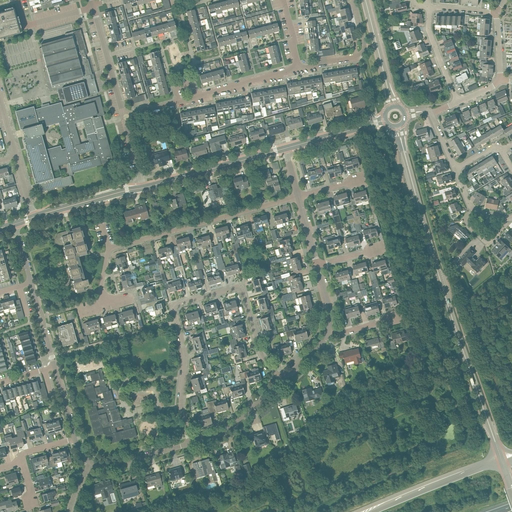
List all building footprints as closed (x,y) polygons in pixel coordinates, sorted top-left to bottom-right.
[(40,4),(39,0),(27,0),(31,13),(32,13),(32,12),(34,12),(33,6),(40,4)] [(39,0),(40,4),(42,10),(52,7),(52,4),(51,1),(50,0),(39,0)] [(125,9),(131,7),(129,0),(125,0),(123,1),(125,9)] [(390,10),(397,8),(398,12),(407,10),(406,3),(400,5),(399,2),(400,2),(394,3),(390,4),(389,4),(390,10)] [(216,15),(222,13),(221,11),(219,3),(214,5),(216,12),(216,15)] [(214,5),(208,6),(210,14),(216,12),(214,5)] [(339,13),(340,17),(349,15),(348,8),(342,10),(341,6),(334,8),(336,14),(339,13)] [(112,11),(112,9),(104,11),(105,13),(104,13),(106,19),(114,17),(117,16),(115,10),(112,11)] [(133,13),(134,18),(140,17),(140,14),(135,16),(134,10),(133,11),(133,9),(132,10),(133,13)] [(311,14),(311,17),(320,16),(320,13),(311,14),(311,9),(308,9),(300,10),(301,16),(309,15),(311,14)] [(0,38),(20,33),(14,10),(0,13),(0,38)] [(406,26),(411,26),(416,27),(417,23),(421,23),(422,15),(412,14),(412,21),(407,21),(406,26)] [(338,21),(339,27),(346,26),(345,22),(351,21),(349,15),(340,17),(341,20),(338,21)] [(106,19),(108,25),(116,23),(114,17),(106,19)] [(174,22),(168,23),(170,31),(176,30),(174,22)] [(108,25),(109,31),(117,29),(116,23),(108,25)] [(168,23),(162,25),(164,33),(170,31),(168,23)] [(162,25),(156,27),(158,35),(164,33),(162,25)] [(344,32),(345,36),(354,34),(353,27),(347,29),(346,26),(339,27),(333,29),(334,32),(339,31),(339,30),(340,30),(341,33),(344,32)] [(156,27),(150,28),(152,36),(158,35),(156,27)] [(109,31),(111,37),(119,35),(121,34),(120,28),(117,29),(109,31)] [(150,28),(144,30),(146,38),(152,36),(150,28)] [(83,39),(80,30),(65,34),(66,38),(41,45),(41,48),(39,49),(40,51),(39,51),(41,56),(40,56),(47,82),(50,92),(57,90),(60,100),(65,100),(66,103),(88,97),(88,96),(98,93),(93,74),(92,74),(92,75),(88,59),(87,60),(85,55),(87,54),(86,49),(83,39)] [(144,30),(138,32),(140,40),(146,38),(144,30)] [(412,39),(411,40),(412,43),(422,39),(421,36),(420,36),(418,30),(410,33),(412,39)] [(138,32),(132,33),(134,41),(140,40),(138,32)] [(223,38),(222,38),(225,46),(230,44),(228,36),(228,34),(222,36),(223,38)] [(342,37),(343,41),(345,46),(351,45),(350,41),(356,40),(354,34),(345,36),(342,37)] [(111,37),(113,43),(120,41),(119,35),(111,37)] [(480,45),(491,46),(492,41),(488,40),(488,37),(483,37),(481,37),(481,40),(480,40),(480,45)] [(445,52),(455,49),(451,39),(443,42),(445,47),(445,48),(444,48),(444,49),(444,50),(445,52)] [(417,46),(419,51),(418,51),(420,57),(425,56),(429,54),(427,48),(425,48),(423,44),(417,46)] [(311,52),(316,52),(318,51),(319,57),(322,57),(322,51),(319,51),(318,45),(310,46),(311,52)] [(449,62),(459,58),(456,52),(454,52),(453,49),(455,49),(445,52),(446,56),(447,56),(448,56),(448,57),(448,56),(449,56),(450,61),(449,62)] [(149,54),(151,60),(159,58),(157,51),(149,54)] [(480,54),(479,60),(481,60),(486,61),(487,58),(490,58),(491,52),(483,51),(480,51),(480,54)] [(236,55),(238,61),(246,59),(244,53),(236,55)] [(151,60),(152,66),(160,64),(159,58),(151,60)] [(459,69),(460,72),(468,68),(466,64),(465,64),(465,63),(464,64),(461,65),(459,58),(449,62),(450,65),(451,65),(451,66),(452,66),(452,65),(454,70),(459,69)] [(420,71),(419,72),(420,75),(422,82),(427,80),(426,78),(434,75),(432,69),(431,70),(430,67),(431,67),(429,62),(427,63),(426,60),(420,62),(421,65),(420,65),(421,70),(420,71)] [(117,64),(119,70),(127,67),(128,67),(126,61),(117,64)] [(483,67),(483,70),(493,71),(494,68),(493,68),(493,65),(487,65),(488,62),(483,61),(481,61),(481,67),(483,67)] [(152,66),(154,72),(162,70),(160,64),(152,66)] [(119,70),(121,76),(128,73),(131,73),(130,70),(128,71),(127,67),(119,70)] [(409,67),(400,70),(404,81),(408,79),(406,74),(407,73),(410,71),(409,67)] [(223,69),(217,71),(219,79),(225,77),(223,69)] [(467,69),(460,72),(462,75),(456,78),(457,80),(456,80),(458,84),(463,82),(464,81),(465,80),(468,78),(467,74),(469,73),(467,69)] [(154,72),(156,78),(164,76),(162,70),(154,72)] [(479,81),(487,82),(488,82),(488,80),(486,80),(486,77),(492,77),(492,75),(493,75),(493,71),(483,70),(482,74),(480,73),(479,81)] [(217,71),(211,73),(213,80),(219,79),(217,71)] [(211,73),(205,74),(207,82),(213,80),(211,73)] [(205,74),(199,76),(202,84),(207,82),(205,74)] [(156,78),(157,84),(165,82),(164,76),(156,78)] [(122,81),(124,87),(132,85),(130,79),(122,81)] [(359,87),(354,88),(355,91),(360,89),(363,88),(362,80),(358,81),(359,87)] [(440,85),(438,80),(428,84),(432,93),(442,89),(441,88),(442,88),(441,85),(440,85)] [(157,84),(159,90),(167,88),(165,82),(157,84)] [(415,91),(425,87),(423,82),(413,86),(413,85),(410,86),(411,90),(414,89),(415,91)] [(159,90),(161,96),(168,94),(167,88),(159,90)] [(136,90),(125,93),(127,99),(128,99),(131,98),(134,97),(137,96),(137,94),(134,94),(133,91),(136,90)] [(496,95),(498,100),(499,103),(508,99),(506,95),(507,94),(505,90),(501,92),(501,93),(496,95)] [(99,97),(93,99),(96,110),(102,108),(99,97)] [(353,111),(354,112),(359,111),(357,106),(365,104),(362,97),(350,100),(352,108),(353,108),(353,109),(353,111)] [(493,98),(488,100),(489,102),(485,104),(489,113),(494,111),(493,108),(496,106),(493,98)] [(79,102),(67,106),(64,107),(62,107),(61,103),(59,103),(53,105),(42,108),(35,110),(34,107),(23,109),(15,112),(20,130),(22,130),(24,135),(24,136),(25,140),(23,140),(26,149),(35,184),(38,183),(39,185),(41,193),(64,187),(73,184),(72,181),(71,176),(73,175),(72,173),(82,170),(84,170),(101,165),(101,164),(108,162),(107,159),(112,158),(106,137),(104,127),(100,116),(93,118),(93,116),(97,115),(96,110),(93,99),(92,99),(84,101),(85,105),(80,106),(79,102)] [(333,102),(326,104),(329,116),(335,115),(334,114),(336,113),(337,117),(342,115),(339,105),(335,106),(333,102)] [(477,108),(477,107),(480,114),(488,110),(485,104),(484,102),(480,103),(481,106),(477,108)] [(469,111),(471,117),(480,114),(477,107),(476,105),(472,107),(473,109),(469,111)] [(307,120),(307,121),(308,125),(322,121),(320,115),(323,114),(321,106),(318,107),(320,113),(310,116),(310,113),(306,114),(307,117),(306,117),(307,120)] [(460,115),(462,119),(464,123),(469,121),(468,119),(471,117),(469,111),(468,109),(464,111),(465,113),(460,115)] [(281,122),(284,121),(282,113),(279,114),(274,116),(275,119),(280,118),(281,122)] [(455,114),(450,117),(452,123),(454,126),(459,123),(459,125),(462,123),(460,118),(457,119),(455,114)] [(286,119),(287,124),(289,129),(297,127),(298,128),(302,126),(300,118),(300,117),(293,119),(292,117),(286,119)] [(450,129),(452,129),(451,127),(453,126),(454,126),(452,123),(450,117),(444,119),(446,124),(443,125),(445,131),(449,129),(450,129)] [(248,129),(250,136),(252,141),(265,137),(263,132),(266,131),(264,122),(261,123),(263,129),(254,131),(253,127),(248,129)] [(264,122),(266,131),(268,130),(270,136),(284,132),(283,127),(282,124),(268,128),(267,126),(265,127),(264,122)] [(496,128),(500,135),(503,133),(503,132),(504,131),(507,137),(508,136),(504,130),(501,125),(496,128)] [(427,131),(427,128),(416,131),(418,141),(423,139),(429,138),(429,139),(434,137),(430,130),(427,131)] [(491,130),(495,137),(497,136),(497,137),(500,135),(496,128),(492,131),(491,130)] [(486,133),(490,139),(491,138),(492,139),(495,137),(491,130),(486,133)] [(453,145),(454,146),(461,142),(460,139),(461,139),(463,137),(467,135),(465,132),(463,133),(460,134),(456,136),(451,138),(453,141),(450,142),(452,145),(453,145)] [(482,136),(486,143),(489,141),(489,140),(490,139),(486,133),(482,136)] [(209,140),(211,147),(212,152),(220,149),(219,144),(226,142),(224,136),(211,139),(209,134),(205,135),(206,141),(209,140)] [(229,138),(230,142),(231,147),(246,143),(243,134),(229,138)] [(472,142),(477,148),(480,146),(479,146),(481,145),(475,136),(471,139),(472,142)] [(475,136),(481,145),(482,144),(483,145),(486,143),(482,136),(477,139),(476,136),(475,136)] [(192,154),(192,155),(193,157),(207,153),(206,150),(209,149),(208,145),(207,142),(204,143),(204,145),(197,147),(198,148),(191,150),(192,154)] [(454,148),(456,151),(463,147),(465,146),(462,142),(461,142),(454,146),(455,148),(454,148)] [(427,148),(428,154),(439,151),(438,146),(434,146),(433,144),(429,145),(428,145),(428,148),(427,148)] [(175,157),(175,159),(176,159),(176,161),(183,159),(184,160),(188,158),(187,157),(190,156),(187,145),(184,146),(185,149),(174,152),(175,157)] [(459,154),(460,155),(466,152),(463,147),(456,151),(458,155),(459,154)] [(148,156),(148,157),(150,166),(158,163),(159,166),(167,164),(166,161),(169,160),(167,151),(148,156)] [(430,159),(431,159),(432,162),(433,161),(438,160),(437,157),(441,156),(439,151),(428,154),(430,159)] [(339,153),(340,160),(342,164),(345,163),(347,170),(353,168),(351,160),(350,158),(344,160),(342,152),(339,153)] [(354,159),(351,160),(353,168),(359,167),(356,156),(353,157),(354,159)] [(493,156),(488,159),(493,167),(493,166),(497,164),(493,156)] [(313,168),(314,170),(316,179),(322,177),(319,166),(322,165),(320,158),(317,159),(318,163),(316,164),(317,167),(313,168)] [(488,159),(483,162),(488,169),(493,167),(488,159)] [(437,162),(438,166),(437,166),(439,173),(443,172),(448,171),(447,170),(448,170),(448,169),(448,168),(447,167),(446,164),(443,164),(442,160),(437,162)] [(483,162),(479,165),(484,172),(483,172),(485,175),(490,172),(488,169),(483,162)] [(336,167),(333,168),(335,176),(342,175),(339,164),(336,165),(336,167)] [(479,165),(474,167),(479,175),(480,178),(485,175),(483,172),(484,172),(479,165)] [(335,176),(333,168),(330,169),(329,167),(326,168),(329,178),(335,176)] [(474,167),(470,170),(474,178),(475,179),(480,177),(479,175),(474,167)] [(7,168),(1,170),(3,177),(9,176),(7,168)] [(310,180),(316,179),(314,170),(313,168),(307,170),(310,180)] [(273,176),(270,177),(268,169),(258,172),(258,175),(258,176),(259,176),(259,179),(265,177),(267,185),(273,184),(275,193),(281,191),(277,177),(276,177),(276,176),(275,175),(274,176),(273,176)] [(465,173),(469,181),(471,184),(473,182),(472,180),(474,178),(470,170),(465,173)] [(443,174),(438,176),(436,176),(438,182),(443,181),(444,184),(448,183),(453,182),(451,175),(444,177),(443,174)] [(9,183),(5,185),(5,187),(15,185),(12,175),(9,176),(11,183),(9,183)] [(501,185),(502,187),(511,181),(511,180),(509,176),(504,180),(502,176),(495,180),(498,184),(499,186),(501,185)] [(233,179),(236,191),(241,189),(244,188),(249,187),(246,177),(242,178),(241,177),(233,179)] [(511,181),(502,187),(505,192),(504,193),(505,196),(511,192),(510,190),(511,188),(511,181)] [(211,185),(212,188),(209,188),(210,190),(208,191),(209,195),(208,195),(209,197),(210,197),(211,201),(215,199),(215,198),(219,197),(220,198),(224,197),(223,193),(224,193),(224,191),(222,191),(221,187),(217,188),(216,184),(211,185)] [(437,193),(440,193),(440,194),(445,192),(447,199),(456,197),(454,190),(447,192),(446,188),(437,191),(437,193)] [(263,196),(265,200),(268,199),(266,191),(260,192),(261,196),(263,196)] [(366,191),(360,193),(363,203),(366,202),(369,201),(366,191)] [(476,198),(474,201),(480,205),(485,197),(476,192),(473,197),(476,198)] [(186,204),(183,193),(177,195),(177,198),(171,200),(173,209),(182,207),(181,205),(186,204)] [(343,205),(346,204),(350,203),(347,193),(340,195),(343,203),(343,205)] [(353,194),(354,199),(356,204),(359,204),(363,203),(360,193),(353,194)] [(334,197),(337,207),(343,205),(343,203),(340,195),(334,197)] [(9,198),(8,198),(11,207),(13,206),(14,207),(15,207),(17,207),(17,206),(17,205),(16,202),(17,202),(18,201),(17,197),(15,198),(9,199),(9,198)] [(5,209),(5,208),(5,209),(6,210),(8,209),(9,208),(8,208),(11,207),(8,198),(6,198),(6,200),(3,201),(3,204),(5,209)] [(499,201),(492,200),(488,199),(486,207),(497,210),(497,209),(500,210),(503,211),(503,207),(501,203),(500,202),(499,201)] [(332,211),(335,224),(338,223),(335,210),(332,211),(329,201),(323,203),(325,211),(328,210),(329,212),(332,211)] [(454,213),(450,215),(452,219),(460,215),(459,211),(461,210),(460,207),(459,208),(457,202),(450,205),(454,213)] [(326,213),(325,211),(323,203),(316,205),(319,215),(326,213)] [(133,219),(141,217),(142,220),(148,218),(147,212),(150,211),(150,210),(146,211),(144,204),(135,207),(136,210),(124,213),(127,224),(133,222),(133,219)] [(286,213),(280,215),(282,223),(288,222),(286,213)] [(266,215),(260,217),(262,225),(265,224),(266,228),(269,227),(267,220),(266,215)] [(282,223),(280,215),(273,217),(276,225),(282,223)] [(252,227),(253,231),(263,228),(262,225),(260,217),(253,219),(255,226),(252,227)] [(353,238),(352,238),(354,245),(361,244),(358,235),(358,232),(360,232),(358,224),(359,224),(357,218),(354,219),(356,225),(355,225),(357,232),(354,233),(354,234),(352,235),(353,238)] [(371,224),(369,225),(370,230),(372,237),(378,236),(376,225),(372,226),(371,224)] [(455,233),(464,242),(470,236),(461,227),(460,228),(457,225),(456,224),(450,226),(448,229),(454,234),(455,233)] [(241,226),(244,237),(244,238),(247,237),(247,238),(253,238),(251,231),(249,232),(247,225),(241,226)] [(227,226),(220,228),(222,236),(223,239),(227,238),(230,238),(229,233),(228,231),(227,226)] [(241,226),(235,228),(237,235),(238,239),(244,237),(241,226)] [(61,245),(63,244),(64,246),(65,250),(63,250),(65,257),(66,256),(68,263),(67,264),(68,267),(69,267),(70,270),(69,270),(71,277),(72,276),(74,283),(73,284),(74,290),(76,290),(77,293),(85,291),(84,287),(89,286),(87,279),(82,281),(80,274),(81,274),(79,267),(78,268),(77,265),(79,264),(78,261),(76,261),(75,258),(87,254),(86,251),(87,250),(86,244),(84,244),(82,237),(84,237),(82,231),(81,231),(80,227),(72,229),(72,230),(68,232),(68,231),(58,234),(55,236),(55,239),(56,242),(58,244),(61,245)] [(372,237),(370,230),(369,227),(366,228),(362,230),(362,233),(364,233),(366,239),(372,237)] [(220,228),(214,230),(216,235),(217,241),(223,239),(222,236),(220,228)] [(209,235),(202,237),(205,249),(209,248),(208,245),(211,244),(209,235)] [(335,235),(332,236),(335,248),(341,246),(340,241),(339,239),(339,236),(336,237),(335,235)] [(335,248),(332,236),(322,238),(324,243),(327,242),(329,249),(335,248)] [(188,237),(182,239),(185,249),(188,248),(188,249),(191,248),(190,242),(188,237)] [(195,248),(195,249),(198,261),(201,260),(199,254),(198,248),(202,247),(203,250),(205,249),(202,237),(196,239),(197,242),(195,243),(196,248),(195,248)] [(345,237),(347,242),(348,247),(354,245),(352,238),(349,239),(348,237),(345,237)] [(176,240),(176,241),(177,245),(179,252),(182,251),(181,250),(185,249),(182,239),(180,239),(180,238),(176,239),(176,240)] [(282,241),(282,238),(279,238),(277,239),(279,245),(280,248),(291,245),(289,239),(282,241)] [(509,253),(511,250),(500,239),(496,244),(497,245),(492,251),(500,258),(507,251),(509,253)] [(280,248),(278,249),(280,255),(281,255),(292,252),(294,251),(292,245),(291,245),(280,248)] [(170,246),(164,248),(166,257),(167,259),(170,258),(169,256),(172,255),(171,251),(170,246)] [(160,258),(166,257),(164,248),(158,250),(160,258)] [(471,267),(477,272),(478,273),(487,263),(480,257),(476,261),(472,257),(475,253),(470,249),(458,262),(463,267),(467,262),(471,266),(471,267)] [(115,259),(117,265),(130,261),(129,261),(127,253),(126,253),(117,255),(117,258),(115,259)] [(289,266),(300,264),(298,257),(292,259),(291,255),(276,259),(276,260),(270,261),(268,262),(269,265),(271,264),(277,263),(286,260),(288,267),(289,266)] [(385,260),(379,262),(381,270),(382,272),(388,270),(389,274),(391,273),(391,274),(392,274),(392,273),(390,265),(387,266),(385,260)] [(124,269),(125,272),(135,269),(135,265),(132,266),(132,264),(131,264),(130,261),(117,265),(118,271),(124,269)] [(231,266),(233,274),(240,273),(238,268),(237,264),(234,265),(233,261),(230,262),(231,266)] [(366,262),(360,264),(362,272),(365,272),(366,274),(369,273),(366,262)] [(379,262),(372,264),(375,272),(375,274),(379,273),(378,271),(381,270),(379,262)] [(290,269),(292,268),(293,272),(301,270),(300,264),(289,266),(290,269)] [(359,273),(362,272),(360,264),(353,266),(356,276),(359,275),(359,273)] [(225,268),(226,271),(227,276),(233,274),(231,266),(225,268)] [(120,276),(121,282),(131,280),(137,278),(135,273),(134,272),(136,271),(135,269),(125,272),(126,275),(120,276)] [(348,270),(342,272),(345,284),(348,283),(348,282),(351,281),(348,270)] [(165,290),(168,289),(169,292),(176,291),(173,280),(167,281),(166,280),(163,271),(160,272),(162,279),(165,290)] [(216,275),(213,276),(215,284),(221,282),(220,277),(218,271),(215,272),(216,275)] [(160,272),(154,273),(155,276),(154,276),(155,281),(162,279),(160,272)] [(338,284),(342,283),(342,284),(342,285),(345,284),(342,272),(335,274),(338,284)] [(206,274),(207,280),(209,285),(215,284),(213,276),(210,277),(208,273),(206,274)] [(252,281),(253,287),(262,285),(261,281),(265,280),(263,274),(257,276),(258,279),(252,281)] [(197,281),(194,282),(196,289),(202,287),(201,282),(199,276),(196,277),(197,281)] [(290,280),(288,280),(289,284),(290,287),(294,286),(301,284),(301,282),(302,282),(301,279),(300,279),(300,277),(290,280)] [(179,278),(173,280),(176,291),(182,289),(179,281),(179,278)] [(186,280),(188,286),(190,291),(196,289),(194,282),(190,283),(189,279),(186,280)] [(131,280),(121,282),(123,288),(126,287),(127,290),(136,287),(143,286),(142,282),(135,284),(132,285),(131,280)] [(144,295),(152,293),(151,290),(152,290),(152,289),(154,289),(153,286),(156,285),(156,282),(147,285),(148,287),(142,289),(144,295)] [(292,293),(286,294),(286,295),(287,298),(296,295),(295,292),(298,291),(303,290),(301,284),(294,286),(295,289),(291,290),(292,293)] [(261,291),(262,295),(268,293),(266,287),(263,288),(262,285),(253,287),(255,293),(261,291)] [(376,286),(379,300),(382,299),(385,308),(391,306),(389,298),(386,299),(385,297),(382,298),(379,286),(376,286)] [(153,296),(152,293),(144,295),(145,301),(151,299),(151,302),(157,301),(158,301),(157,297),(156,297),(156,295),(153,296)] [(257,300),(259,306),(268,303),(267,300),(270,299),(268,293),(262,295),(263,298),(257,300)] [(392,297),(389,298),(391,306),(397,304),(394,294),(391,295),(392,297)] [(9,311),(15,309),(15,307),(14,304),(13,301),(13,299),(9,300),(8,295),(5,296),(9,309),(9,311)] [(298,305),(310,301),(309,295),(297,298),(299,304),(298,305)] [(3,310),(9,309),(5,296),(3,296),(4,301),(1,302),(3,310)] [(149,312),(154,311),(156,316),(164,314),(163,309),(164,308),(163,303),(161,303),(160,300),(158,301),(157,301),(151,302),(152,306),(147,307),(146,308),(145,309),(146,311),(148,312),(149,312)] [(235,300),(229,302),(231,311),(235,310),(236,313),(238,312),(235,300)] [(300,311),(295,312),(296,315),(303,314),(309,312),(308,309),(312,308),(310,301),(298,305),(300,311)] [(209,304),(212,313),(212,316),(218,314),(219,318),(223,317),(221,311),(218,312),(215,302),(209,304)] [(232,315),(231,311),(229,302),(223,304),(224,310),(221,311),(223,317),(229,315),(229,316),(232,315)] [(371,304),(371,306),(373,314),(380,312),(377,302),(371,304)] [(266,310),(267,313),(273,312),(272,305),(269,306),(268,303),(259,306),(261,312),(266,310)] [(205,315),(202,316),(204,322),(208,321),(207,318),(212,316),(212,313),(209,304),(203,306),(205,315)] [(355,307),(352,308),(354,316),(360,315),(359,310),(358,304),(354,305),(355,307)] [(364,306),(366,311),(367,316),(373,314),(371,306),(368,307),(367,305),(364,306)] [(351,306),(348,307),(345,308),(348,318),(354,316),(352,308),(351,306)] [(132,310),(127,311),(129,320),(134,319),(135,321),(138,320),(135,311),(133,312),(132,310)] [(122,319),(119,319),(121,325),(124,324),(123,324),(126,323),(125,321),(129,320),(127,311),(120,313),(122,319)] [(197,311),(191,313),(194,322),(197,321),(198,324),(204,322),(202,316),(199,317),(197,311)] [(260,319),(262,325),(275,321),(273,316),(274,315),(273,312),(267,313),(268,317),(260,319)] [(195,329),(196,329),(194,322),(191,313),(185,314),(188,326),(191,326),(192,330),(195,329)] [(115,315),(109,316),(112,325),(117,324),(117,326),(121,325),(119,319),(116,320),(115,315)] [(105,323),(102,324),(104,333),(107,332),(106,329),(105,327),(112,325),(109,316),(103,318),(105,323)] [(104,333),(102,324),(99,325),(97,319),(92,321),(94,330),(100,329),(100,331),(103,330),(104,333)] [(86,335),(89,334),(89,332),(94,330),(92,321),(83,324),(86,335)] [(274,322),(262,325),(263,331),(269,330),(270,333),(276,331),(275,325),(274,322)] [(59,333),(58,333),(61,341),(63,347),(68,346),(72,345),(72,344),(77,343),(72,323),(67,324),(62,325),(57,327),(59,333)] [(231,334),(244,330),(242,324),(236,326),(235,323),(229,324),(230,330),(229,330),(229,331),(230,334),(231,334)] [(303,330),(299,331),(302,340),(308,338),(306,332),(310,331),(308,325),(302,327),(303,330)] [(295,329),(289,330),(291,337),(294,336),(295,342),(302,340),(299,331),(296,332),(295,329)] [(230,344),(237,343),(236,339),(245,337),(244,330),(231,334),(233,339),(229,340),(230,344)] [(32,333),(31,331),(27,332),(16,335),(18,340),(20,339),(29,337),(28,334),(32,333)] [(400,334),(392,336),(394,340),(389,342),(392,349),(396,348),(395,343),(406,340),(404,331),(399,332),(400,334)] [(192,338),(193,345),(205,341),(204,338),(203,332),(197,333),(198,337),(192,338)] [(20,339),(21,345),(30,342),(29,339),(33,338),(32,336),(29,337),(20,339)] [(368,351),(381,347),(381,350),(384,350),(385,352),(387,352),(385,345),(384,346),(382,338),(378,339),(378,338),(365,342),(366,344),(366,345),(368,351)] [(21,345),(22,349),(31,347),(31,344),(34,343),(34,341),(30,342),(21,345)] [(201,349),(202,352),(208,351),(206,344),(205,341),(193,345),(195,351),(201,349)] [(286,345),(283,346),(285,355),(291,353),(290,348),(288,341),(285,342),(286,345)] [(236,353),(245,350),(243,344),(238,346),(237,343),(230,344),(232,350),(231,350),(232,354),(236,353)] [(279,347),(279,344),(272,345),(274,351),(277,350),(279,356),(285,355),(283,346),(279,347)] [(22,349),(24,354),(33,352),(32,349),(36,348),(35,346),(31,347),(22,349)] [(343,353),(345,357),(346,363),(354,360),(356,364),(362,362),(360,358),(361,358),(360,354),(358,349),(352,351),(352,352),(348,353),(348,351),(343,353)] [(245,350),(236,353),(237,356),(234,357),(236,363),(242,362),(241,358),(247,357),(245,350)] [(23,360),(24,360),(34,357),(34,354),(37,353),(37,351),(33,352),(24,354),(22,355),(23,360)] [(203,356),(193,359),(194,365),(203,362),(207,361),(208,361),(206,355),(209,354),(208,351),(202,352),(203,356)] [(119,353),(114,355),(118,371),(125,369),(124,364),(122,364),(119,353)] [(25,365),(23,365),(24,368),(30,366),(29,364),(36,362),(35,359),(39,358),(38,356),(34,357),(24,360),(25,365)] [(202,369),(203,373),(209,371),(207,365),(208,365),(207,361),(203,362),(194,365),(196,371),(202,369)] [(341,392),(347,390),(343,374),(340,375),(337,367),(336,365),(327,367),(328,370),(323,372),(326,384),(328,383),(331,385),(333,382),(336,381),(336,380),(337,379),(341,392)] [(255,368),(251,369),(252,373),(255,382),(261,380),(258,368),(255,369),(255,368)] [(90,401),(92,407),(87,409),(95,436),(103,434),(107,435),(109,444),(137,436),(134,427),(131,428),(129,423),(133,422),(131,418),(121,421),(121,420),(118,408),(115,409),(114,406),(116,406),(115,401),(115,400),(113,401),(110,390),(108,391),(107,387),(106,387),(106,386),(102,373),(101,369),(98,370),(98,373),(95,374),(94,371),(86,373),(82,374),(85,384),(86,387),(84,387),(88,401),(90,401)] [(239,373),(239,375),(240,380),(247,378),(249,384),(255,382),(252,373),(249,374),(248,371),(239,373)] [(202,376),(190,380),(192,386),(204,382),(205,381),(204,379),(203,379),(202,376)] [(34,382),(33,378),(31,379),(32,383),(34,391),(35,394),(40,393),(40,390),(39,387),(38,384),(37,381),(34,382)] [(35,394),(34,391),(32,383),(29,383),(28,380),(26,380),(27,384),(30,396),(35,395),(35,394)] [(25,397),(30,396),(27,384),(24,385),(23,381),(21,382),(22,385),(24,394),(25,397)] [(19,396),(24,394),(22,385),(19,386),(18,382),(16,383),(17,387),(19,396)] [(204,382),(192,386),(194,392),(200,390),(201,394),(206,392),(207,392),(204,382)] [(236,388),(239,396),(245,395),(243,390),(241,383),(239,383),(239,382),(235,383),(236,384),(235,384),(236,388)] [(15,397),(19,396),(17,387),(14,388),(13,384),(11,384),(12,388),(15,400),(15,397)] [(10,401),(15,400),(12,388),(9,389),(8,385),(6,386),(7,390),(9,399),(10,399),(10,401)] [(232,385),(226,387),(228,393),(231,392),(232,398),(239,396),(236,388),(233,389),(232,385)] [(4,391),(3,387),(1,387),(5,403),(10,402),(9,399),(7,390),(4,391)] [(303,394),(303,393),(306,402),(314,399),(314,398),(322,396),(322,393),(320,389),(315,390),(315,391),(312,392),(311,388),(302,391),(303,392),(303,394)] [(223,401),(220,402),(222,411),(229,409),(227,404),(225,397),(222,398),(223,401)] [(215,400),(210,402),(211,408),(215,407),(216,413),(222,411),(220,402),(216,403),(215,400)] [(298,414),(295,406),(288,408),(288,406),(283,408),(285,412),(281,413),(283,421),(289,420),(288,417),(298,414)] [(209,412),(203,414),(206,426),(212,424),(211,419),(209,412)] [(203,414),(198,415),(193,416),(195,422),(198,422),(200,427),(206,426),(203,414)] [(56,421),(52,422),(55,432),(61,430),(61,428),(64,427),(61,419),(55,420),(56,421)] [(42,424),(42,425),(45,433),(48,432),(48,434),(55,432),(52,422),(48,423),(48,422),(42,424)] [(253,435),(255,442),(256,447),(268,444),(266,437),(274,434),(276,440),(280,439),(282,445),(280,445),(281,445),(282,445),(276,423),(262,427),(264,432),(253,435)] [(40,428),(33,430),(36,439),(43,438),(40,428)] [(36,439),(33,430),(27,432),(29,441),(36,439)] [(17,436),(14,436),(17,447),(24,445),(22,438),(25,438),(23,431),(16,433),(17,436)] [(4,436),(6,442),(7,445),(6,443),(9,442),(11,449),(17,447),(14,436),(11,437),(11,434),(4,436)] [(65,450),(58,452),(61,462),(65,461),(66,463),(72,462),(70,455),(67,456),(65,450)] [(53,460),(50,461),(52,467),(57,466),(57,463),(61,462),(58,452),(52,454),(53,460)] [(223,455),(218,456),(219,460),(218,461),(219,462),(219,461),(220,465),(225,463),(226,467),(230,466),(230,467),(234,466),(236,474),(241,472),(239,465),(240,465),(239,460),(236,461),(233,453),(223,456),(223,455)] [(46,455),(39,457),(42,467),(46,466),(47,468),(52,467),(50,461),(47,461),(46,455)] [(31,466),(33,473),(38,471),(38,469),(42,467),(39,457),(32,459),(34,465),(31,466)] [(197,462),(192,464),(196,478),(211,474),(214,482),(217,480),(217,478),(215,472),(213,466),(212,461),(210,462),(209,461),(208,459),(208,460),(201,462),(201,461),(200,461),(202,467),(198,468),(197,462)] [(252,473),(249,464),(243,466),(246,475),(252,473)] [(168,471),(170,475),(171,480),(183,477),(181,472),(180,467),(176,468),(176,470),(169,472),(169,471),(168,471)] [(6,486),(6,488),(12,487),(12,484),(18,483),(16,475),(13,476),(13,473),(5,476),(6,480),(7,482),(8,481),(9,485),(6,486)] [(161,486),(162,486),(161,482),(164,481),(162,474),(159,474),(159,473),(144,478),(145,481),(145,482),(146,482),(147,487),(160,483),(161,486)] [(41,490),(50,487),(51,490),(56,488),(55,486),(53,486),(50,480),(49,477),(40,479),(41,482),(39,483),(41,490)] [(110,481),(110,480),(104,482),(103,481),(100,482),(100,483),(91,486),(94,495),(101,493),(102,498),(107,497),(109,504),(118,502),(114,490),(112,490),(112,488),(110,481)] [(119,485),(121,490),(123,499),(139,495),(136,485),(135,480),(119,485)] [(19,487),(15,489),(9,491),(10,494),(12,493),(13,497),(18,496),(19,496),(19,495),(21,495),(19,487)] [(54,491),(42,494),(44,502),(53,499),(52,496),(56,495),(54,491)] [(5,502),(0,503),(0,506),(2,506),(3,509),(7,508),(8,511),(13,510),(18,509),(16,501),(6,504),(5,502)] [(141,502),(135,504),(136,508),(137,511),(143,510),(141,503),(141,502)]
